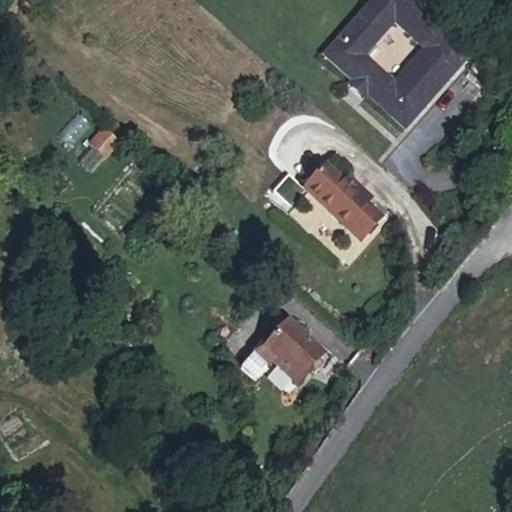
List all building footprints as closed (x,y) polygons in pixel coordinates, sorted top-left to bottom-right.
[(405,0),(378,0),(327,56),(410,131),(473,62),(405,0)] [(121,144),(103,128),(88,144),(93,148),(79,162),(92,174),(105,160),(106,160),(121,144)] [(323,167),(301,192),(361,244),(382,221),(365,206),(369,201),(347,182),(344,185),(323,167)] [(258,271),(239,294),(246,300),(266,277),(258,271)] [(251,356),(267,371),(271,366),(293,387),(307,371),(313,375),(321,364),(320,361),(323,357),(286,325),(266,349),(261,345),(251,356)]
